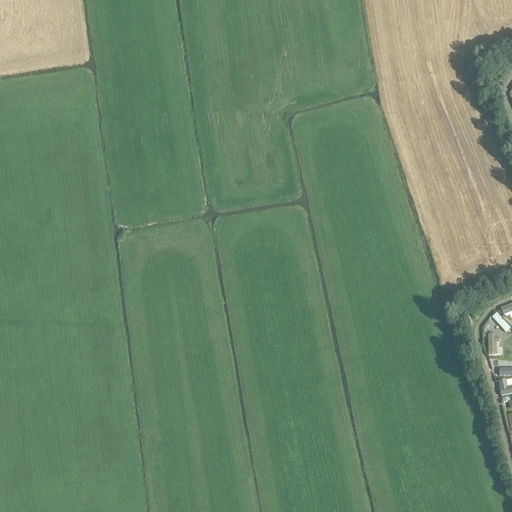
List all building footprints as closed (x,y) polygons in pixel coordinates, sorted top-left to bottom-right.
[(511,305),(501,310),(503,316),(511,312),(511,305)] [(497,324),(499,325),(504,319),(496,313),(486,328),(492,332),(497,324)] [(496,357),(496,350),(496,344),(499,344),(499,339),(496,340),(496,336),(488,336),(488,357),(496,357)] [(511,376),(511,367),(494,369),(494,377),(511,376)] [(511,387),(507,389),(506,381),(499,382),(501,393),(502,397),(511,394),(511,387)]
